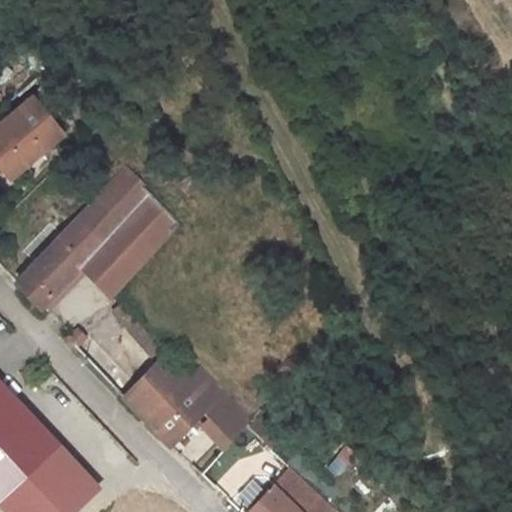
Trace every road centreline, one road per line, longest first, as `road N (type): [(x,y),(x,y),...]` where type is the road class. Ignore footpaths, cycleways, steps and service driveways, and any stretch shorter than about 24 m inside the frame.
road 1 (track): [(207,0),(441,470),(449,511)]
road 2 (unclassified): [(0,289),(105,414),(204,511)]
